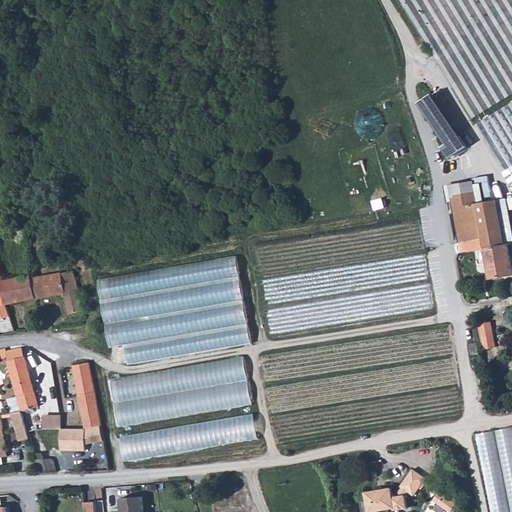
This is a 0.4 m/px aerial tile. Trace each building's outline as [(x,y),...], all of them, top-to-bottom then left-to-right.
[(511,0),(398,0),(472,120),(511,95),(511,0)] [(421,102),(447,144),(460,136),(433,94),(421,102)] [(511,103),(475,126),(511,185),(511,103)] [(467,147),(460,136),(447,144),(443,147),(450,158),(467,147)] [(477,190),(452,194),(453,198),(478,194),(477,190)] [(453,198),(460,243),(484,239),(503,235),(505,246),(511,244),(511,229),(507,199),(480,203),(478,194),(453,198)] [(484,239),(485,249),(491,279),(511,275),(511,262),(509,245),(505,246),(503,235),(484,239)] [(460,243),(462,253),(485,249),(484,239),(460,243)] [(252,338),(235,253),(102,277),(117,365),(252,338)] [(0,319),(11,316),(6,304),(3,281),(0,263),(0,319)] [(32,279),(36,299),(65,293),(70,314),(83,311),(79,292),(80,292),(74,271),(32,279)] [(10,280),(3,281),(6,304),(36,299),(32,279),(32,275),(10,280)] [(485,349),(495,347),(491,323),(481,325),(485,349)] [(479,353),(477,342),(470,344),(471,354),(479,353)] [(22,412),(26,421),(35,419),(33,409),(39,407),(26,357),(23,348),(7,351),(9,360),(22,412)] [(253,409),(244,355),(112,379),(121,428),(253,409)] [(95,392),(90,362),(74,366),(79,395),(95,392)] [(86,429),(92,427),(102,425),(95,392),(79,395),(86,429)] [(22,412),(12,413),(20,441),(30,438),(22,412)] [(259,449),(253,415),(121,438),(129,468),(259,449)] [(92,427),(95,442),(105,440),(102,425),(92,427)] [(65,429),(62,429),(62,450),(86,450),(86,444),(95,442),(92,427),(86,429),(65,429)] [(511,511),(511,427),(476,434),(491,511),(511,511)] [(43,453),(35,454),(39,473),(56,472),(53,458),(45,459),(43,453)] [(393,488),(367,492),(371,511),(378,511),(389,511),(389,508),(392,504),(396,507),(396,510),(409,507),(406,495),(409,491),(415,495),(427,478),(414,469),(402,486),(403,487),(397,495),(394,492),(393,488)] [(122,511),(144,511),(143,496),(121,499),(122,511)] [(445,496),(439,504),(450,511),(451,511),(457,505),(445,496)] [(85,511),(96,511),(95,501),(85,502),(85,511)]
